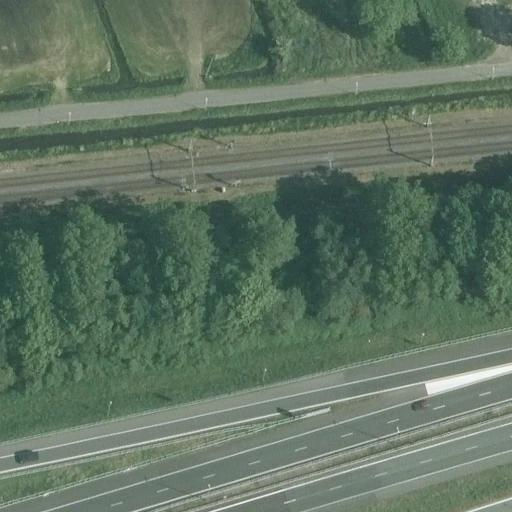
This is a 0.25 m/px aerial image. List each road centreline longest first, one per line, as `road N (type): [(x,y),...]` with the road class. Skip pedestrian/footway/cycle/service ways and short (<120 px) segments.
road 1 (motorway): [(511,363),(446,370),(0,468)]
road 2 (unclassified): [(0,122),(511,68)]
road 3 (motorway): [(511,387),(91,511)]
road 4 (motorway): [(256,511),(511,437)]
